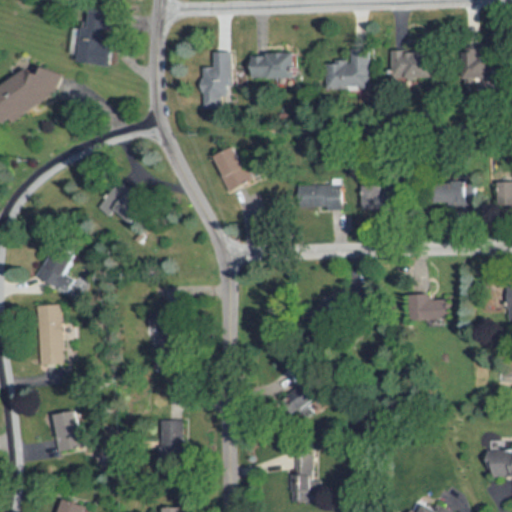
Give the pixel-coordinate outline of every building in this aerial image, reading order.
[(114,67),(117,44),(111,44),(115,9),(91,7),(85,63),(114,67)] [(497,57),(486,57),(486,47),(465,47),(465,87),(497,87),(497,57)] [(326,90),(371,90),(371,48),(354,48),(354,62),(326,62),(326,90)] [(393,80),(438,80),(438,51),(393,51),(393,80)] [(206,67),(206,108),(234,108),(234,52),(216,53),(216,67),(206,67)] [(302,79),(302,54),(256,54),(256,79),(302,79)] [(56,65),(38,75),(32,65),(0,82),(0,108),(8,123),(69,89),(56,65)] [(255,183),(242,147),(218,155),(230,191),(255,183)] [(511,179),(502,180),(502,204),(511,204),(511,179)] [(301,182),(302,209),(345,208),(344,181),(301,182)] [(365,209),(402,209),(402,184),(365,184),(365,209)] [(116,197),(125,222),(148,215),(140,189),(116,197)] [(87,254),(61,240),(41,277),(67,290),(87,254)] [(416,323),(454,315),(450,294),(412,301),(416,323)] [(43,367),(67,366),(66,305),(42,305),(43,367)] [(177,334),(177,314),(152,314),(152,333),(177,334)] [(82,449),(84,413),(63,412),(61,448),(82,449)] [(511,451),(497,452),(497,477),(511,476),(511,451)] [(316,503),(316,452),(294,453),(295,503),(316,503)] [(88,511),(90,507),(66,499),(62,511),(88,511)] [(451,511),(434,502),(427,511),(451,511)]
